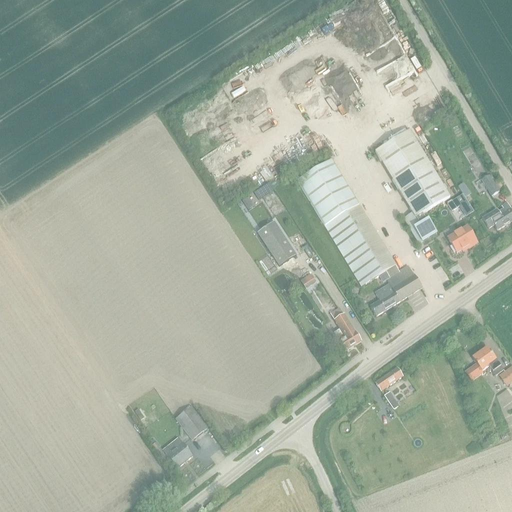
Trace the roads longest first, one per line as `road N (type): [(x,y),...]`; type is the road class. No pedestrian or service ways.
road 1 (unknown): [(350,138),(288,141),(269,97),(283,69),(322,49),(382,118)]
road 2 (secondary): [(293,427),(511,265)]
road 3 (unclassified): [(511,186),(401,0)]
road 4 (secondary): [(182,511),(293,427)]
